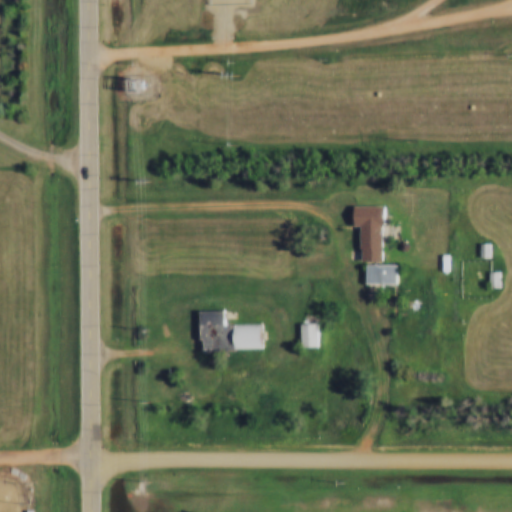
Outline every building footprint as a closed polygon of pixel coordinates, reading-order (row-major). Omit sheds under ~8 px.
[(352,224),(346,224),(346,205),(377,204),(377,224),(375,224),(375,261),(352,261),(352,224)] [(471,241),(481,241),(481,255),(471,255),(471,241)] [(358,263),(389,263),(389,284),(358,284),(358,263)] [(481,270),(492,270),(492,286),(481,286),(481,270)] [(217,325),(228,325),(228,347),(228,351),(196,351),(196,333),(193,333),(193,310),(217,310),(217,325)] [(292,322),(310,322),(310,347),(292,347),(292,322)] [(228,325),(228,347),(256,347),(255,325),(228,325)]
